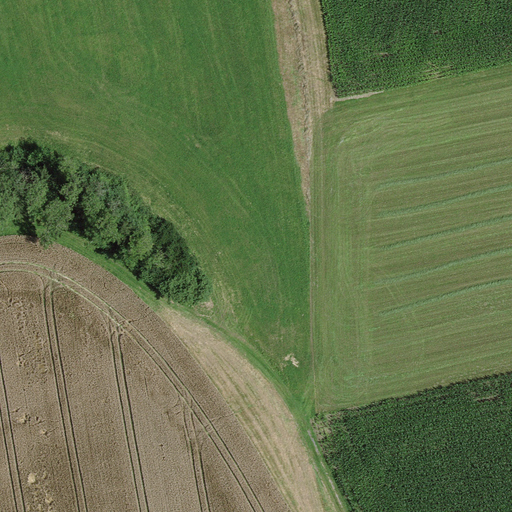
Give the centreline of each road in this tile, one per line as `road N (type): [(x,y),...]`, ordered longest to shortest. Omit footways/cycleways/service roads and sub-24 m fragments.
road 1 (track): [(14,222),(54,226),(239,348),(299,423),(341,511)]
road 2 (track): [(336,105),(511,68)]
